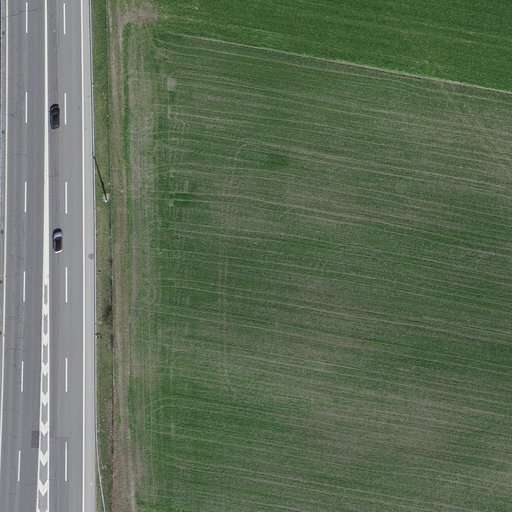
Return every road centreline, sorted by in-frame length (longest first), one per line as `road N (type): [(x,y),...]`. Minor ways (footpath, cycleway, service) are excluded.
road 1 (motorway): [(17,511),(40,0)]
road 2 (motorway): [(64,511),(48,0)]
